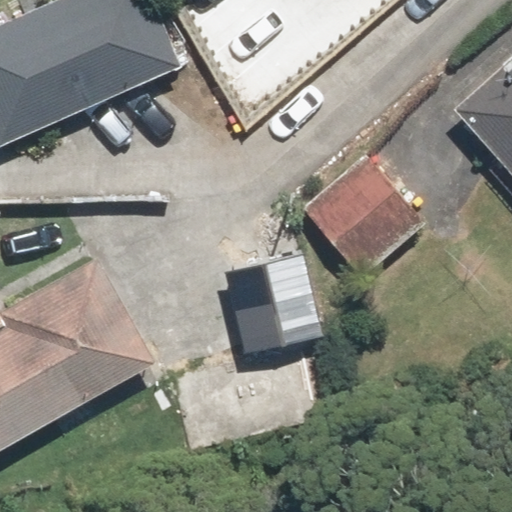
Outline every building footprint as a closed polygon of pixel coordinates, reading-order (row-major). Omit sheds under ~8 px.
[(33,0),(0,15),(0,135),(1,138),(185,55),(159,0),(33,0)] [(511,50),(457,100),(511,159),(511,50)] [(425,215),(367,148),(304,202),(362,269),(425,215)] [(327,334),(304,238),(219,259),(242,354),(327,334)] [(0,322),(0,441),(160,351),(101,248),(2,304),(10,318),(0,322)]
